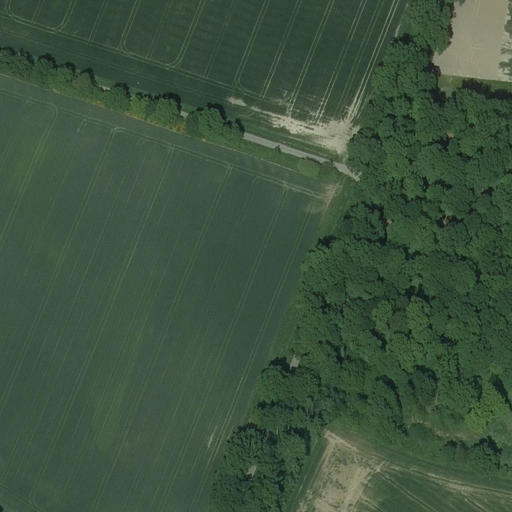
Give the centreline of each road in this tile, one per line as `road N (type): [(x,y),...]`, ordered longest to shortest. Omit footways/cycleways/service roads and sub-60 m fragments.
road 1 (unclassified): [(0,58),(373,177)]
road 2 (unclassified): [(373,177),(239,511)]
road 3 (unclassified): [(443,0),(373,177)]
road 4 (track): [(350,235),(511,279)]
